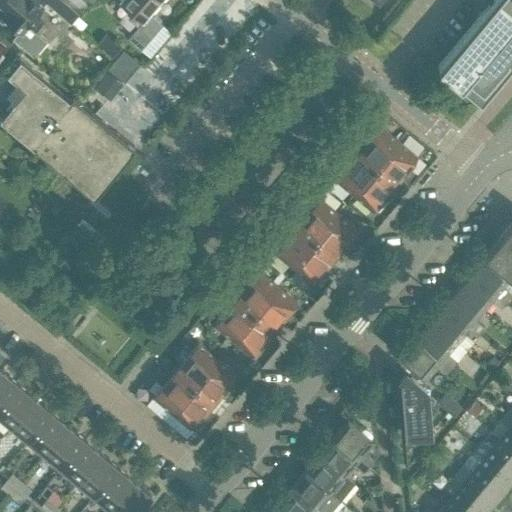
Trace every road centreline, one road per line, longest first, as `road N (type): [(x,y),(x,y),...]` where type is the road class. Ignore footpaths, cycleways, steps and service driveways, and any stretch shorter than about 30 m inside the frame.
road 1 (tertiary): [(210,492),(483,167)]
road 2 (residential): [(210,492),(0,308)]
road 3 (unclassified): [(456,145),(281,0)]
